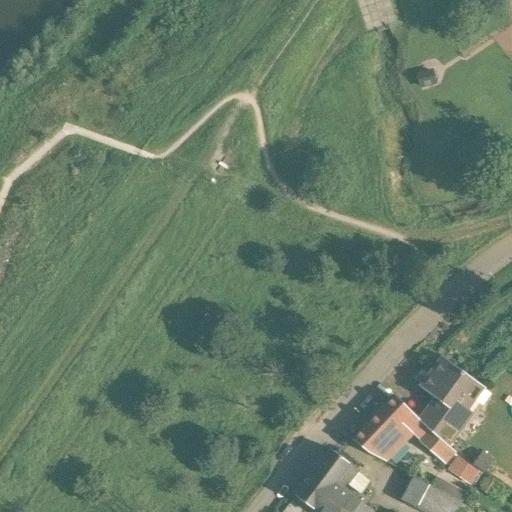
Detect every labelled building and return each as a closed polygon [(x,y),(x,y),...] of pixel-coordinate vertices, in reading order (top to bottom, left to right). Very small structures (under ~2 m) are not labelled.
[(416,69),(419,84),(436,81),(433,66),(416,69)] [(447,446),(471,413),(466,410),(483,387),(440,356),(418,387),(433,398),(418,419),(417,419),(428,430),(447,446)] [(419,440),(428,430),(417,419),(418,419),(394,395),(351,440),(366,453),(384,462),(384,461),(412,433),(419,440)] [(443,465),(454,452),(447,446),(428,430),(419,440),(417,442),(443,465)] [(313,469),(358,503),(360,501),(352,495),(341,487),(344,483),(347,485),(358,470),(329,449),(313,469)] [(482,469),(489,457),(479,450),(471,462),(482,469)] [(293,495),(315,511),(351,511),(358,503),(313,469),(293,495)] [(425,511),(453,511),(460,500),(410,473),(397,497),(425,511)] [(373,511),(360,501),(358,503),(351,511),(373,511)]
